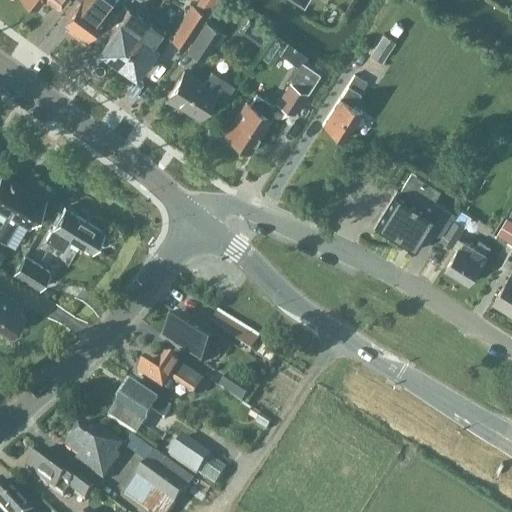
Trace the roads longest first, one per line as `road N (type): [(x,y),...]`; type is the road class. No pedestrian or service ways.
road 1 (tertiary): [(496,431),(308,314),(200,224)]
road 2 (residential): [(200,224),(227,203),(410,286),(511,351)]
road 3 (tertiary): [(0,431),(110,329),(200,224)]
road 4 (residential): [(200,224),(141,169),(0,66)]
